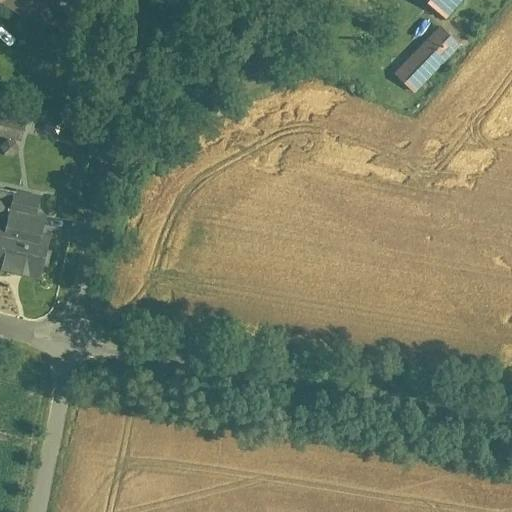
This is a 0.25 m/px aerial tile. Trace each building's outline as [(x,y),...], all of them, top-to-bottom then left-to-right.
[(18,0),(56,25),(72,0),(18,0)] [(429,0),(451,19),(467,0),(429,0)] [(463,44),(444,27),(402,74),(421,91),(463,44)] [(33,120),(4,112),(0,127),(0,131),(28,139),(33,120)] [(46,197),(0,185),(0,267),(46,280),(57,235),(51,233),(55,219),(41,216),(46,197)]
